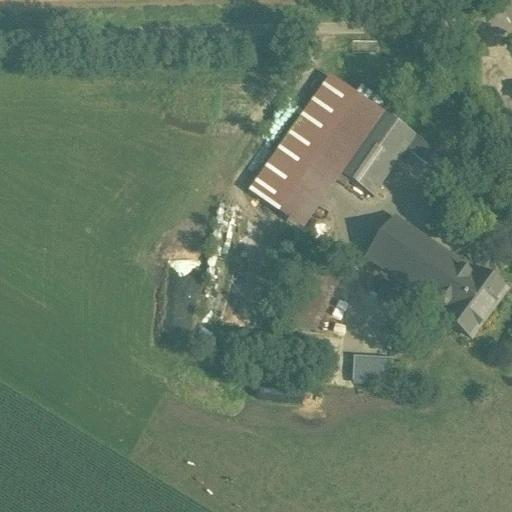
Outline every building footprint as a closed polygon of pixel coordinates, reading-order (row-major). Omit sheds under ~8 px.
[(371,102),(339,80),(260,196),(292,218),(371,102)] [(423,141),(386,117),(347,175),(383,200),(423,141)] [(478,276),(401,224),(376,262),(453,313),(478,276)] [(353,278),(321,263),(296,316),(328,331),(353,278)] [(511,299),(478,276),(453,313),(440,330),(473,353),(511,299)] [(400,350),(362,349),(361,379),(399,380),(400,350)]
